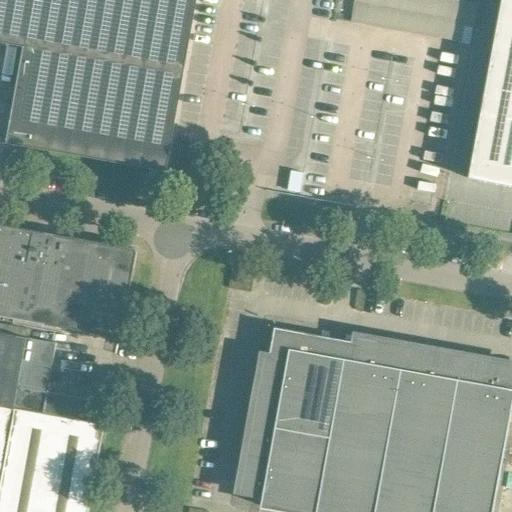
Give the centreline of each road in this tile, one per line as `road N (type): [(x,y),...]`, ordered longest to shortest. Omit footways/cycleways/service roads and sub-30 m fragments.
road 1 (unclassified): [(511,287),(176,226)]
road 2 (unclassified): [(126,511),(176,226)]
road 3 (unclassified): [(176,226),(0,194)]
